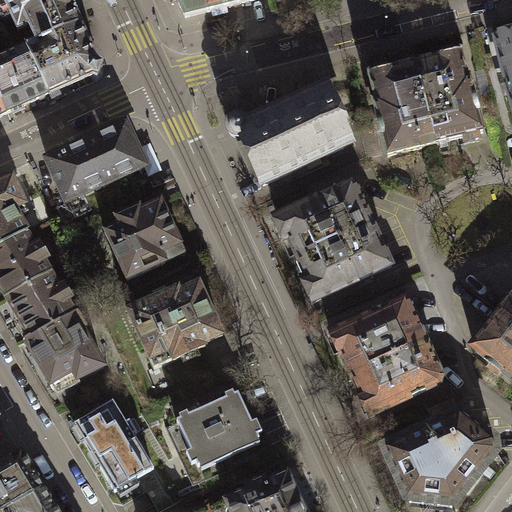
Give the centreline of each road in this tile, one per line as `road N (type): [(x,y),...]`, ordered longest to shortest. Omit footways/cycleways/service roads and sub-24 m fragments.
road 1 (tertiary): [(359,511),(159,81)]
road 2 (residential): [(159,81),(380,23)]
road 3 (residential): [(0,152),(159,81)]
road 4 (residential): [(0,370),(82,511)]
